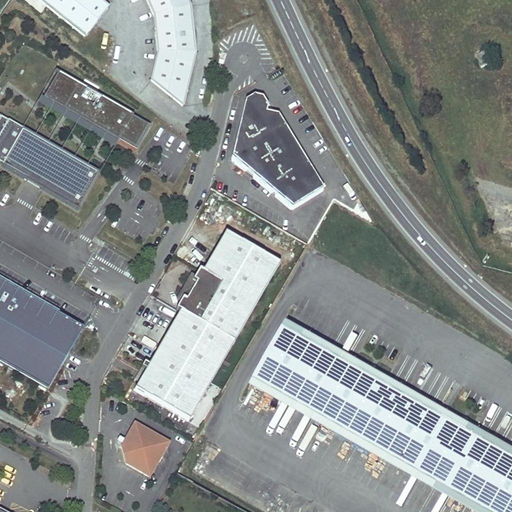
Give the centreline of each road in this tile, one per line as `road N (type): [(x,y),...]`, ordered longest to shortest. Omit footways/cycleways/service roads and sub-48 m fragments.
road 1 (unclassified): [(80,511),(97,375),(198,185),(237,70)]
road 2 (secondary): [(280,0),(380,183),(430,246),(511,319)]
road 3 (unknown): [(217,128),(180,114),(131,74),(124,0)]
